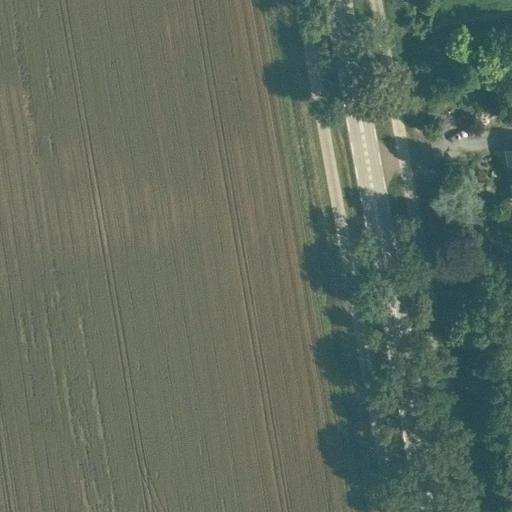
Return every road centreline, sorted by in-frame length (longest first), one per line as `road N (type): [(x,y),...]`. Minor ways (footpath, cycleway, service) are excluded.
road 1 (unclassified): [(298,0),(390,511)]
road 2 (unclassified): [(467,511),(376,0)]
road 3 (primary): [(429,511),(338,0)]
